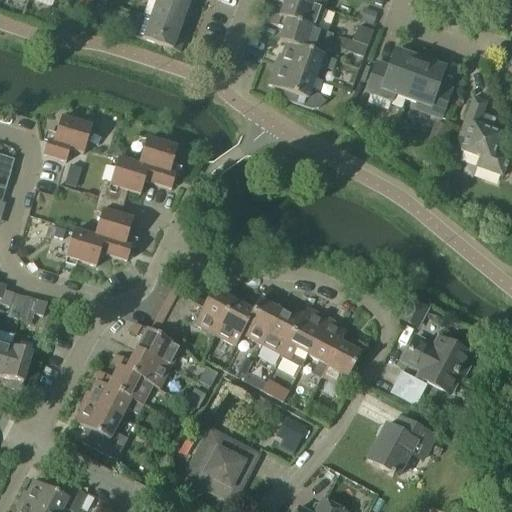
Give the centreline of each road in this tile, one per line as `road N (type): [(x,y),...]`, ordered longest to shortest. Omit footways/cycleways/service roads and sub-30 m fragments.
road 1 (residential): [(272,511),(336,433),(389,332),(384,313),(316,278),(199,261),(166,247)]
road 2 (residential): [(0,135),(30,158),(4,250),(20,284),(104,312)]
road 3 (residential): [(29,449),(104,312)]
road 4 (residential): [(145,511),(29,449)]
